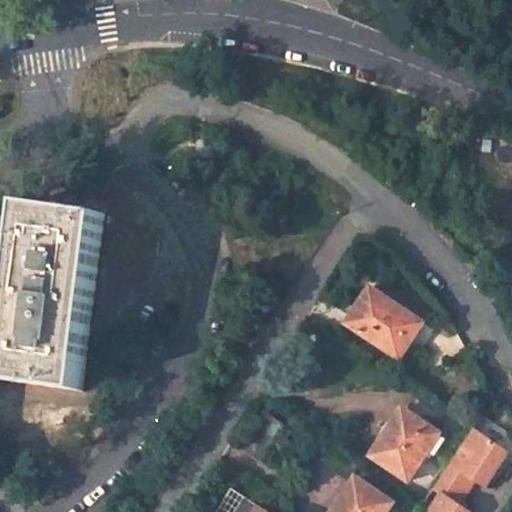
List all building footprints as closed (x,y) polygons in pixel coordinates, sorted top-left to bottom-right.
[(105,215),(28,206),(6,381),(83,392),(85,376),(105,215)] [(429,317),(376,286),(367,303),(364,302),(352,322),(407,354),(429,317)] [(335,330),(349,308),(325,294),(312,315),(335,330)] [(498,397),(490,384),(476,393),(488,411),(498,397)] [(407,407),(376,455),(413,478),(445,431),(407,407)] [(286,426),(267,413),(245,448),(264,461),(286,426)] [(435,511),(433,511),(472,511),(462,505),(480,477),(491,484),(511,452),(511,448),(478,426),(426,504),(435,511)] [(390,511),(398,501),(361,476),(338,511),(390,511)]
